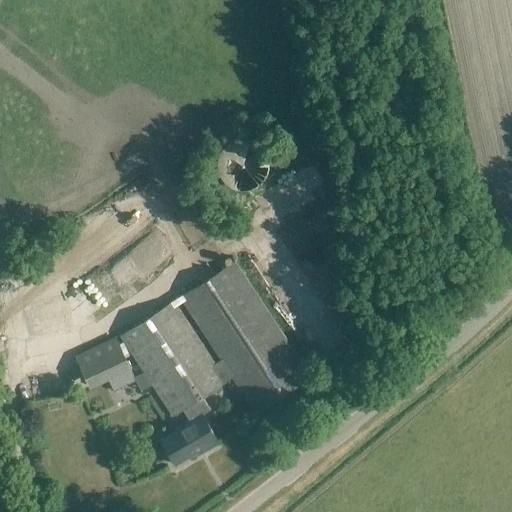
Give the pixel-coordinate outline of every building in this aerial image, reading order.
[(268,166),(268,164),(268,162),(268,160),(267,157),(266,155),(266,153),(265,151),(263,149),(262,147),(260,146),(259,144),(257,143),(255,141),(253,140),(251,139),(249,139),(246,138),(242,138),(240,138),(237,138),(235,139),(233,139),(231,140),(229,141),(227,143),(225,144),(223,146),(222,147),(220,149),(219,151),(218,153),(217,155),(217,157),(216,159),(216,162),(216,164),(216,166),(216,169),(216,171),(217,173),(218,175),(219,177),(220,179),(222,181),(223,183),(225,184),(227,186),(229,187),(231,188),(233,189),(235,189),(237,190),(242,190),(244,190),(246,190),(249,189),(251,189),(253,188),(257,186),(259,184),(260,183),(262,181),(263,179),(265,177),(266,175),(266,173),(267,171),(268,169),(268,166)] [(275,189),(270,188),(266,207),(289,211),(295,179),(278,175),(275,189)] [(138,215),(159,206),(148,182),(127,191),(138,215)] [(247,240),(249,244),(267,239),(259,211),(219,223),(226,246),(247,240)] [(110,213),(19,276),(39,304),(65,285),(82,309),(173,246),(153,218),(126,236),(110,213)] [(309,378),(232,262),(120,336),(173,417),(183,411),(190,423),(160,441),(175,465),(201,449),(203,452),(218,443),(201,414),(209,409),(202,398),(233,378),(256,413),(309,378)] [(115,337),(75,356),(90,388),(131,369),(115,337)]
